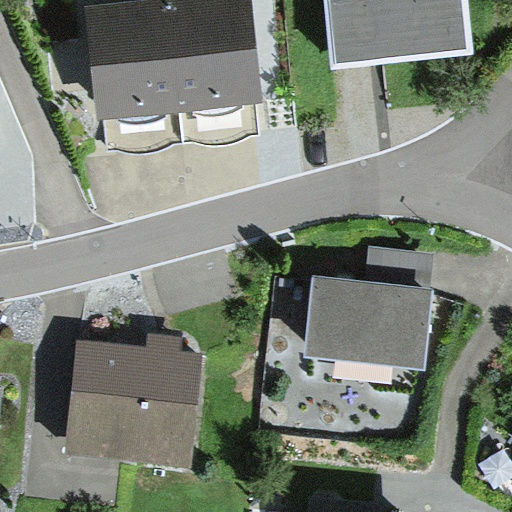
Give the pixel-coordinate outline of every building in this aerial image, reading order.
[(250,0),(183,0),(85,11),(97,117),(106,117),(109,152),(122,151),(135,154),(160,152),(174,144),(197,142),(212,146),(237,142),(251,136),(259,135),(255,100),(265,99),(250,0)] [(269,0),(272,100),(298,99),(295,0),(269,0)] [(329,0),(335,62),(473,51),(468,0),(329,0)] [(366,281),(432,288),(435,254),(370,247),(366,281)] [(366,281),(314,276),(307,355),(423,366),(432,288),(366,281)] [(61,456),(188,472),(202,357),(75,341),(61,456)]
